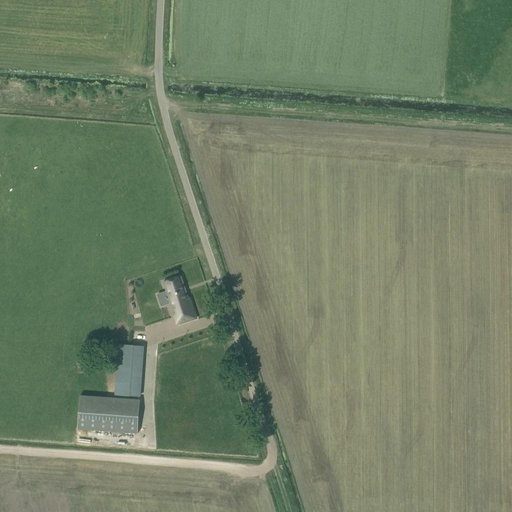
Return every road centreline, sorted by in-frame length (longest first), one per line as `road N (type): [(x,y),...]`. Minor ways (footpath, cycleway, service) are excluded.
road 1 (unclassified): [(271,458),(167,131),(156,63),(160,0)]
road 2 (track): [(511,129),(161,102)]
